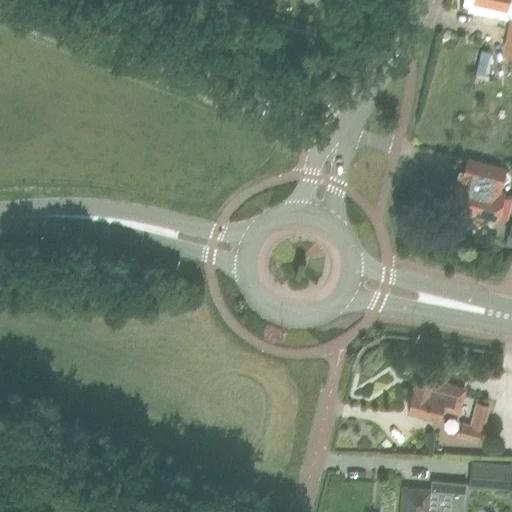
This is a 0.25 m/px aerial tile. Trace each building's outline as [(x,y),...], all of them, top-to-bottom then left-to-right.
[(472,0),(472,4),(504,12),(506,0),(472,0)] [(504,168),(467,158),(461,182),(456,181),(453,192),(450,191),(448,201),(450,202),(449,205),(495,217),(502,193),(498,192),(501,182),(509,177),(504,169),(504,168)] [(417,372),(407,407),(439,415),(442,404),(453,407),(456,396),(429,389),(432,377),(417,372)] [(458,435),(480,439),(487,403),(475,400),(470,422),(461,421),(458,435)] [(511,461),(470,458),(468,484),(509,488),(511,461)] [(451,511),(452,510),(462,511),(464,484),(441,482),(440,491),(430,491),(430,489),(402,487),(399,511),(451,511)]
